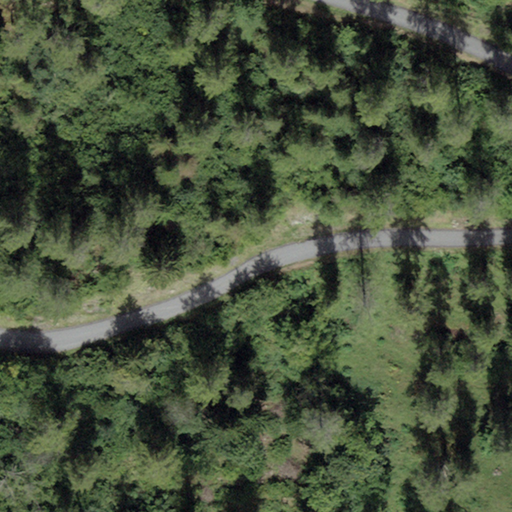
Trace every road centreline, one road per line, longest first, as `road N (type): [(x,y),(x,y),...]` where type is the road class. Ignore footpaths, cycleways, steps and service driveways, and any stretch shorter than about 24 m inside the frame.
road 1 (track): [(0,339),(77,339),(282,257),(338,244),(511,238)]
road 2 (track): [(511,62),(424,24),(339,0)]
